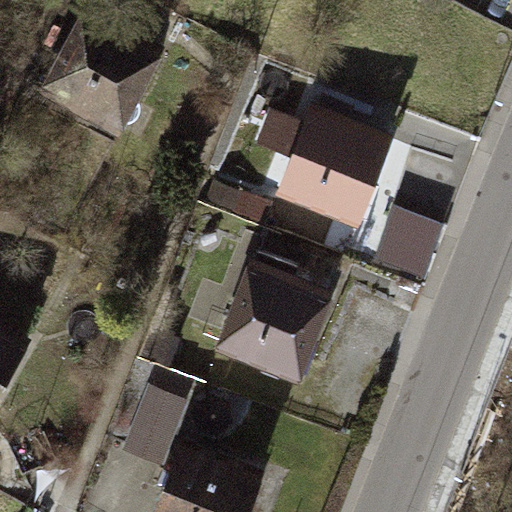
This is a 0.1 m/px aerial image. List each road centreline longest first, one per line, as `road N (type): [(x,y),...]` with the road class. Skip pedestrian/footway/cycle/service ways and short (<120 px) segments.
road 1 (residential): [(245,68),(69,511)]
road 2 (tertiary): [(397,511),(511,216)]
